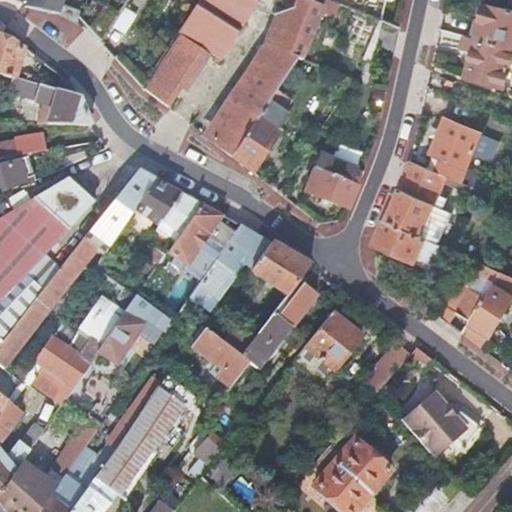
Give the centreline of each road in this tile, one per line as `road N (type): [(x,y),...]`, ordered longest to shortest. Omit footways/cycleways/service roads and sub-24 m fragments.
road 1 (residential): [(0,13),(79,57),(139,143),(332,264)]
road 2 (residential): [(332,264),(386,150),(419,0)]
road 3 (residential): [(332,264),(511,392)]
